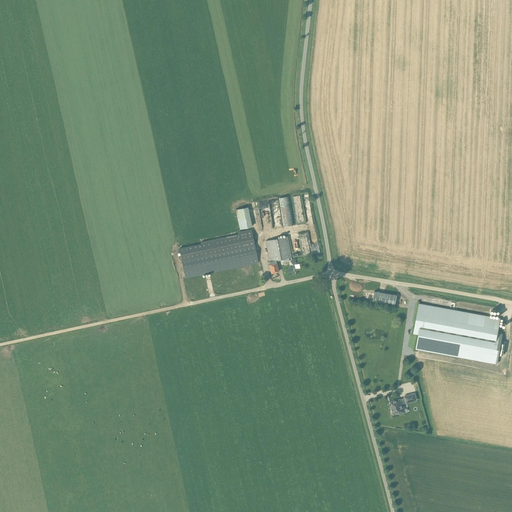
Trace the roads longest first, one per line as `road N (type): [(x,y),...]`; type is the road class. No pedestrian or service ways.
road 1 (unclassified): [(0,343),(329,272)]
road 2 (unclassified): [(329,272),(301,101),(308,0)]
road 3 (unclassified): [(391,511),(329,272)]
